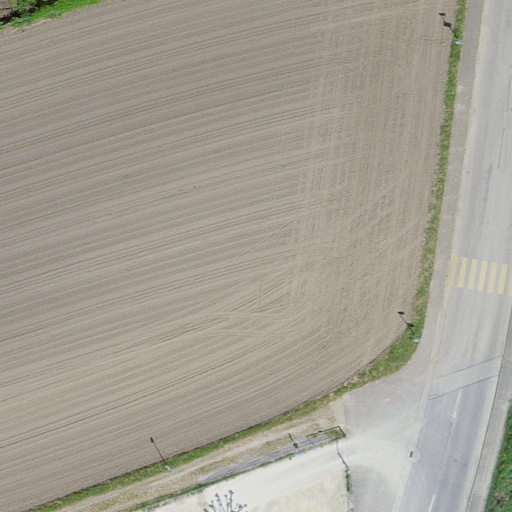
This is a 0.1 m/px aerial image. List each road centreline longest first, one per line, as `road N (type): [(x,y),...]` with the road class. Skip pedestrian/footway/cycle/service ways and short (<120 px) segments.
road 1 (unclassified): [(432,511),(456,445),(511,112)]
road 2 (track): [(71,511),(411,395)]
